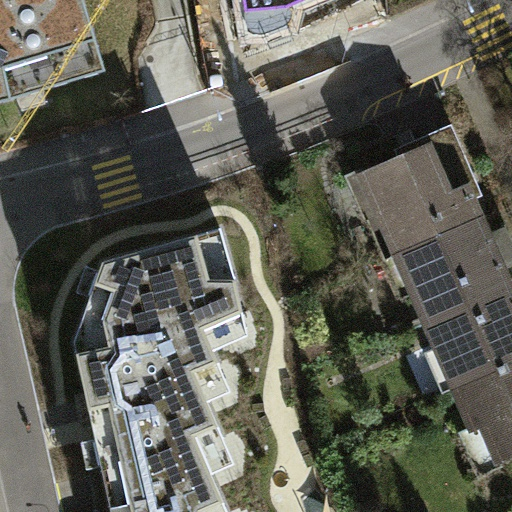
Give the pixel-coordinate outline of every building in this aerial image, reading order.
[(0,0),(0,102),(106,72),(84,0),(0,0)] [(242,0),(248,31),(255,36),(266,36),(284,28),(292,20),(293,9),(312,0),(242,0)] [(481,195),(453,130),(361,169),(380,212),(369,217),(385,256),(478,215),(471,199),(481,195)] [(488,237),(478,215),(385,256),(401,292),(411,288),(425,319),(507,283),(498,263),(509,259),(497,233),(488,237)] [(222,230),(105,262),(75,341),(94,427),(112,511),(231,511),(216,475),(235,465),(212,402),(232,393),(216,352),(248,338),(222,230)] [(511,293),(507,283),(425,319),(454,385),(511,359),(511,293)] [(511,359),(454,385),(474,428),(482,424),(499,462),(511,456),(511,359)]
